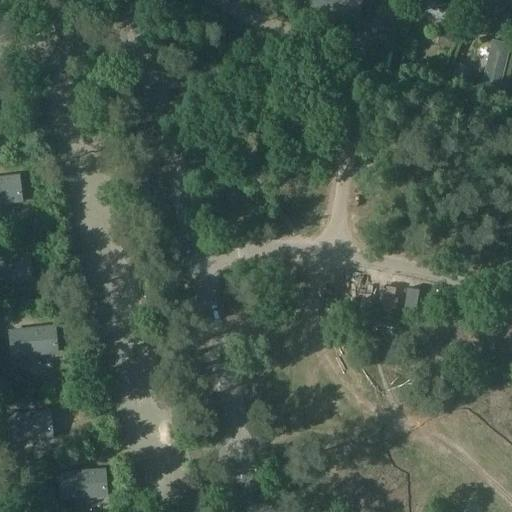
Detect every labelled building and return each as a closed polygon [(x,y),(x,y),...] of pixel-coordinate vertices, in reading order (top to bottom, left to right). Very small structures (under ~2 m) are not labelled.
[(486,23),(502,0),(478,0),(470,12),(486,23)] [(456,39),(442,32),(435,44),(450,51),(456,39)] [(0,178),(0,204),(20,202),(17,176),(0,178)] [(0,257),(0,283),(31,280),(28,254),(0,257)] [(24,331),(8,332),(11,359),(56,354),(54,328),(24,331)] [(23,415),(2,416),(4,443),(51,439),(49,413),(23,415)] [(78,473),(57,475),(59,500),(105,496),(103,471),(78,473)]
